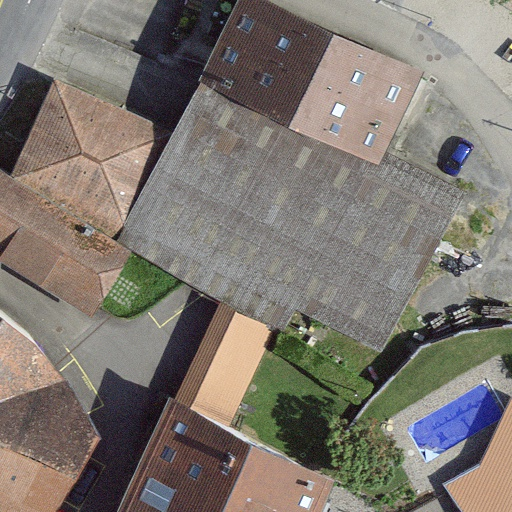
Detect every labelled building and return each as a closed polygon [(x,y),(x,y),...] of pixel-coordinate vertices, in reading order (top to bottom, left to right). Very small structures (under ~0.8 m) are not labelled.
[(279,103),(311,25),(257,0),(217,0),(189,63),(279,103)] [(402,65),(311,25),(279,103),(366,143),(402,65)] [(460,189),(366,143),(279,103),(189,63),(115,220),(382,348),(460,189)] [(155,121),(45,73),(4,166),(114,214),(155,121)] [(0,270),(80,316),(122,243),(0,172),(0,270)] [(0,461),(47,485),(92,402),(0,329),(0,461)] [(300,511),(331,443),(161,368),(97,511),(300,511)] [(511,511),(511,402),(479,467),(445,487),(461,511),(511,511)] [(0,511),(34,511),(47,485),(0,461),(0,511)]
